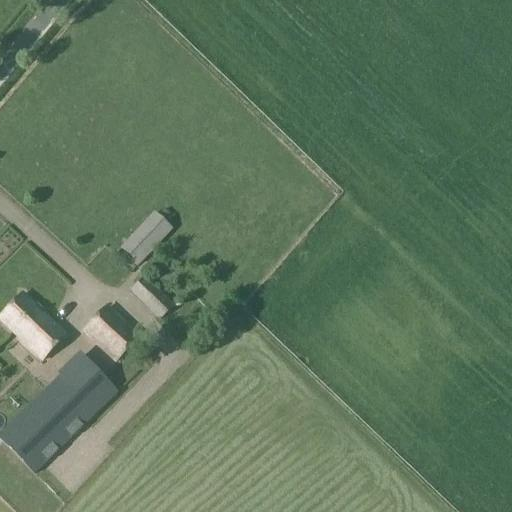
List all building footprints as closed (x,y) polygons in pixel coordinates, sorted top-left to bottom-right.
[(154,214),(120,250),(138,267),(172,231),(154,214)] [(169,312),(174,307),(143,278),(130,293),(160,322),(168,313),(169,312)] [(22,296),(0,318),(0,323),(41,362),(65,337),(22,296)] [(82,333),(115,365),(140,339),(106,308),(82,333)] [(0,433),(0,442),(34,476),(96,416),(94,412),(114,394),(117,396),(127,385),(109,369),(101,377),(79,355),(46,387),(59,400),(47,389),(0,433)]
